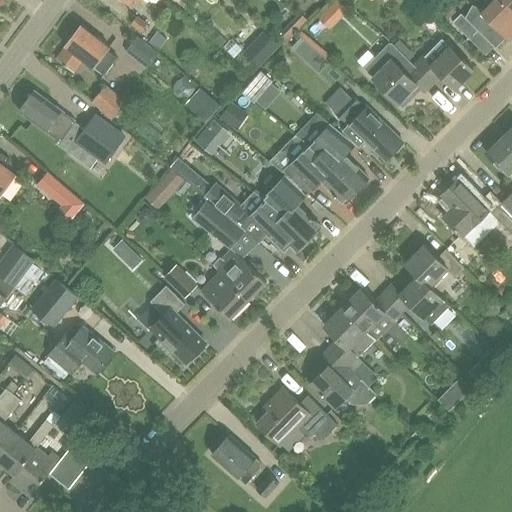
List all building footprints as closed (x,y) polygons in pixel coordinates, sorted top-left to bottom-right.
[(341,0),(330,0),(316,14),(328,26),(348,7),(341,0)] [(456,17),(452,21),(461,30),(469,38),(478,30),(494,45),(495,46),(511,29),(511,8),(503,0),(491,0),(482,10),(472,5),(464,17),(461,13),(456,17)] [(511,0),(503,0),(511,8),(511,0)] [(137,15),(130,24),(140,31),(147,23),(137,15)] [(81,25),(57,57),(74,70),(83,58),(104,74),(117,57),(107,49),(110,46),(81,25)] [(156,31),(149,42),(159,49),(167,39),(156,31)] [(263,32),(244,52),(258,66),(278,45),(263,32)] [(220,33),(214,39),(222,46),(227,41),(220,33)] [(137,36),(125,52),(146,67),(147,66),(157,52),(158,52),(137,36)] [(301,37),(292,47),(319,72),(329,61),(301,37)] [(390,41),(363,68),(373,78),(397,102),(398,102),(403,106),(414,95),(420,88),(424,92),(433,83),(414,64),(401,51),(390,41)] [(422,55),(414,64),(433,83),(441,75),(454,88),(473,69),(449,45),(439,55),(431,47),(423,56),(422,55)] [(261,70),(242,92),(254,102),(256,100),(271,82),(273,80),(261,70)] [(185,74),(181,79),(194,88),(189,95),(191,96),(188,99),(209,116),(210,117),(221,104),(198,85),(198,84),(185,74)] [(105,84),(91,101),(111,119),(126,102),(105,84)] [(271,107),(287,96),(281,87),(265,99),(271,107)] [(33,90),(19,110),(46,130),(47,131),(60,140),(74,121),(62,111),(33,90)] [(352,93),(334,111),(344,122),(363,103),(352,93)] [(230,104),(221,118),(231,125),(240,111),(230,104)] [(349,124),(343,131),(359,146),(364,141),(374,150),(375,149),(385,159),(393,152),(396,152),(402,146),(401,143),(403,141),(381,119),(380,120),(367,107),(349,124)] [(243,113),(234,123),(249,136),(258,126),(243,113)] [(94,114),(73,142),(103,165),(124,136),(94,114)] [(328,124),(309,148),(318,155),(321,158),(323,156),(356,189),(367,178),(344,155),(345,153),(340,149),(348,140),(328,124)] [(511,124),(501,136),(511,147),(511,124)] [(204,129),(196,139),(211,152),(220,141),(204,129)] [(511,147),(501,136),(486,151),(511,176),(511,147)] [(295,158),(282,172),(285,175),(305,194),(318,181),(342,204),(356,189),(323,156),(321,158),(318,155),(309,148),(307,146),(295,158)] [(0,194),(15,175),(5,167),(10,160),(1,154),(0,156),(0,194)] [(179,155),(169,167),(181,176),(184,172),(181,169),(187,162),(179,155)] [(155,185),(144,196),(158,208),(168,196),(183,179),(181,176),(169,167),(155,185)] [(48,172),(37,184),(63,206),(73,194),(48,172)] [(285,175),(264,197),(266,199),(273,206),(274,204),(308,238),(320,225),(297,203),(305,194),(285,175)] [(458,177),(441,194),(452,205),(442,215),(462,236),(481,218),(489,210),(511,233),(511,209),(502,200),(501,201),(490,190),(480,199),(458,177)] [(215,183),(204,195),(235,221),(245,209),(215,183)] [(511,190),(502,200),(511,209),(511,190)] [(208,199),(193,217),(231,248),(246,230),(208,199)] [(266,199),(249,216),(284,250),(289,244),(296,250),(308,238),(274,204),(273,206),(266,199)] [(145,205),(138,211),(139,219),(147,223),(154,218),(153,209),(145,205)] [(122,258),(132,248),(122,238),(112,248),(122,258)] [(424,243),(405,262),(417,274),(430,287),(431,285),(448,268),(456,276),(465,267),(446,248),(438,256),(424,243)] [(14,245),(0,263),(0,283),(5,276),(17,285),(33,264),(35,261),(14,245)] [(214,263),(212,267),(219,274),(220,275),(247,300),(266,280),(248,262),(247,263),(239,255),(233,248),(223,258),(220,256),(214,263)] [(176,264),(164,276),(184,296),(196,284),(176,264)] [(219,274),(202,291),(229,318),(247,300),(220,275),(219,274)] [(391,283),(381,293),(401,312),(410,303),(424,317),(430,322),(449,303),(443,297),(431,285),(430,287),(417,274),(400,291),(391,283)] [(0,303),(2,305),(4,302),(12,291),(15,287),(17,285),(5,276),(0,283),(0,303)] [(476,291),(494,308),(505,296),(486,279),(476,291)] [(58,280),(34,309),(54,325),(78,296),(58,280)] [(166,286),(150,302),(164,315),(151,328),(164,340),(161,343),(171,352),(173,350),(186,363),(194,355),(197,357),(206,348),(204,345),(206,343),(176,314),(185,304),(166,286)] [(361,287),(341,307),(366,331),(367,330),(374,338),(375,339),(401,312),(381,293),(374,300),(361,287)] [(33,311),(27,306),(22,312),(28,317),(33,311)] [(341,307),(324,324),(337,338),(328,347),(353,371),(354,370),(362,362),(357,356),(374,338),(367,330),(366,331),(341,307)] [(0,312),(0,327),(10,335),(17,325),(0,312)] [(66,333),(49,355),(71,372),(81,360),(96,372),(114,350),(82,325),(73,338),(66,333)] [(328,364),(310,382),(335,407),(347,396),(355,404),(367,404),(376,394),(362,380),(363,379),(354,370),(353,371),(328,347),(319,356),(328,364)] [(460,378),(439,400),(449,410),(470,388),(460,378)] [(0,411),(14,394),(6,388),(0,395),(0,411)] [(271,413),(259,425),(280,446),(298,428),(303,433),(306,435),(312,435),(316,433),(323,440),(337,426),(309,398),(300,406),(283,391),(266,408),(271,413)] [(14,394),(0,411),(0,450),(15,432),(3,423),(21,400),(14,394)] [(51,414),(46,420),(53,425),(58,419),(51,414)] [(15,432),(0,450),(0,462),(15,474),(36,447),(43,439),(53,425),(46,420),(28,443),(15,432)] [(229,434),(211,454),(238,477),(245,483),(262,463),(255,457),(256,457),(229,434)] [(79,435),(71,445),(92,461),(99,451),(79,435)] [(71,445),(64,454),(84,470),(92,461),(71,445)] [(15,474),(10,480),(31,497),(49,473),(57,464),(61,459),(51,451),(47,456),(36,447),(15,474)] [(61,459),(57,464),(77,480),(84,470),(64,454),(61,459)] [(57,464),(49,473),(69,489),(77,480),(57,464)] [(269,473),(255,488),(266,497),(279,482),(269,473)]
